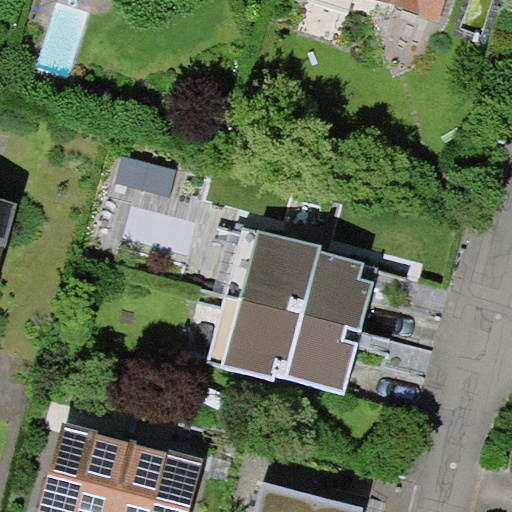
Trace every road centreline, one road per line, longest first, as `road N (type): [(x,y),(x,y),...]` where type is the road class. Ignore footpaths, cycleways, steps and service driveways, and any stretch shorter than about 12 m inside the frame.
road 1 (residential): [(434,511),(481,334)]
road 2 (residential): [(481,334),(511,201)]
